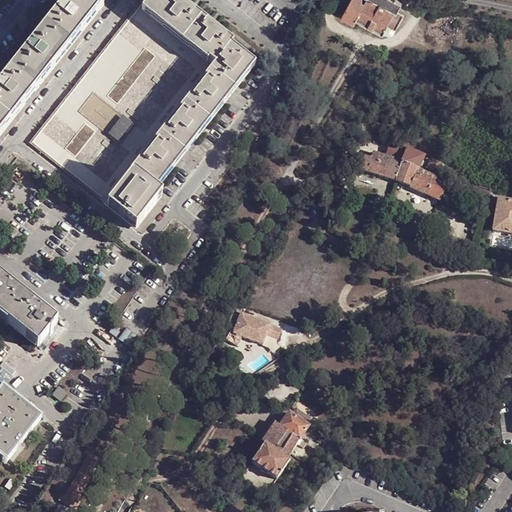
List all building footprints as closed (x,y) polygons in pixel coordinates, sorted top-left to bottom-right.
[(68,49),(99,10),(96,7),(94,6),(86,0),(69,0),(45,31),(68,49)] [(145,0),(138,9),(144,13),(146,11),(154,0),(178,0),(190,8),(194,3),(189,0),(145,0)] [(178,0),(154,0),(146,11),(182,40),(201,17),(190,8),(178,0)] [(350,0),(343,15),(355,22),(357,18),(385,32),(389,24),(396,28),(404,13),(399,11),(404,2),(399,0),(350,0)] [(104,9),(101,11),(105,14),(109,9),(106,6),(104,9)] [(99,197),(104,201),(105,200),(128,170),(158,131),(182,100),(207,68),(211,62),(182,40),(146,11),(144,13),(138,9),(32,145),(99,198),(99,197)] [(0,140),(101,11),(99,10),(68,49),(33,94),(9,125),(0,136),(0,140)] [(201,17),(182,40),(211,62),(215,65),(230,46),(233,42),(201,17)] [(389,24),(385,32),(390,35),(393,34),(396,28),(389,24)] [(33,94),(68,49),(45,31),(11,76),(33,94)] [(253,64),(230,46),(215,65),(210,71),(233,89),(253,64)] [(211,62),(207,68),(210,71),(215,65),(211,62)] [(255,66),(253,64),(233,89),(210,120),(185,153),(154,191),(157,194),(159,192),(255,66)] [(210,120),(233,89),(210,71),(207,68),(182,100),(210,120)] [(11,76),(0,89),(0,118),(9,125),(33,94),(11,76)] [(185,153),(210,120),(182,100),(158,131),(185,153)] [(0,136),(9,125),(0,118),(0,136)] [(158,131),(128,170),(131,173),(134,176),(154,191),(185,153),(158,131)] [(419,169),(424,155),(391,141),(385,156),(403,162),(419,169)] [(440,199),(447,186),(443,183),(444,180),(419,169),(403,162),(385,156),(374,151),(371,158),(364,157),(361,169),(394,180),(410,186),(409,187),(440,199)] [(438,171),(442,163),(433,159),(430,168),(438,171)] [(130,181),(127,179),(109,203),(120,211),(118,213),(117,214),(127,222),(128,221),(130,218),(141,226),(158,204),(156,202),(160,196),(157,194),(154,191),(134,176),(130,181)] [(343,188),(340,180),(332,183),(325,186),(318,192),(322,199),(343,188)] [(482,194),(489,196),(491,188),(488,187),(483,187),(482,194)] [(511,200),(502,198),(496,230),(511,232),(511,200)] [(109,203),(105,200),(104,201),(102,204),(137,232),(139,229),(128,221),(127,222),(117,214),(118,213),(107,205),(109,203)] [(109,203),(107,205),(118,213),(120,211),(109,203)] [(130,218),(128,221),(139,229),(141,226),(130,218)] [(0,314),(8,321),(25,299),(0,279),(0,314)] [(25,299),(8,321),(38,345),(47,335),(50,331),(56,324),(25,299)] [(0,319),(36,348),(37,347),(38,345),(8,321),(0,314),(0,319)] [(284,332),(244,318),(235,337),(265,348),(268,338),(280,342),(284,332)] [(60,326),(57,323),(56,324),(50,331),(52,332),(49,336),(47,335),(38,345),(37,347),(42,350),(60,326)] [(118,341),(133,349),(139,336),(124,329),(118,341)] [(52,396),(61,402),(68,394),(59,387),(52,396)] [(40,419),(34,413),(32,417),(7,397),(9,394),(10,393),(3,389),(0,391),(0,447),(5,451),(2,453),(8,459),(40,419)] [(34,413),(35,413),(10,393),(9,394),(7,397),(32,417),(34,413)] [(279,423),(265,442),(267,444),(277,451),(281,445),(287,449),(290,444),(297,449),(301,444),(303,440),(302,439),(311,426),(292,413),(283,426),(279,423)] [(279,480),(292,460),(290,459),(277,451),(267,444),(254,463),(279,480)] [(290,444),(287,449),(294,453),(297,449),(290,444)] [(290,459),(294,453),(287,449),(281,445),(277,451),(290,459)] [(73,511),(101,461),(87,453),(59,503),(73,511)] [(267,497),(279,480),(254,463),(242,480),(267,497)]
